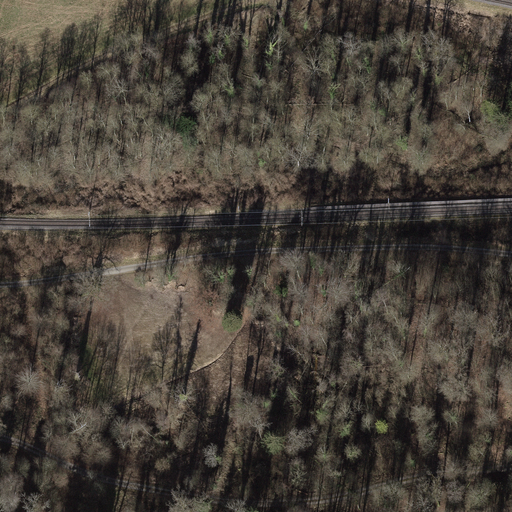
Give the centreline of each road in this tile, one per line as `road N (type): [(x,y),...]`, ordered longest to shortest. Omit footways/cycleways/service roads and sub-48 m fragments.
road 1 (track): [(511,465),(267,501),(157,488),(0,439)]
road 2 (track): [(0,284),(265,247),(511,253)]
road 3 (track): [(0,109),(74,68),(247,0)]
